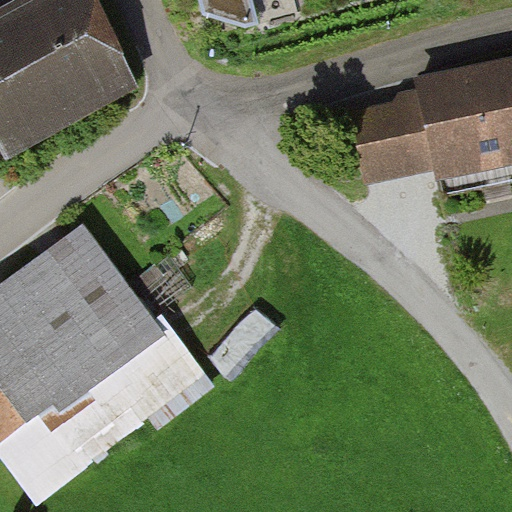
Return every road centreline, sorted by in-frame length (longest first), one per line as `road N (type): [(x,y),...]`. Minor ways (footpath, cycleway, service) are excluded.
road 1 (residential): [(200,109),(443,314),(511,404)]
road 2 (residential): [(511,33),(200,109)]
road 3 (residential): [(200,109),(0,238)]
road 4 (residential): [(141,0),(200,109)]
